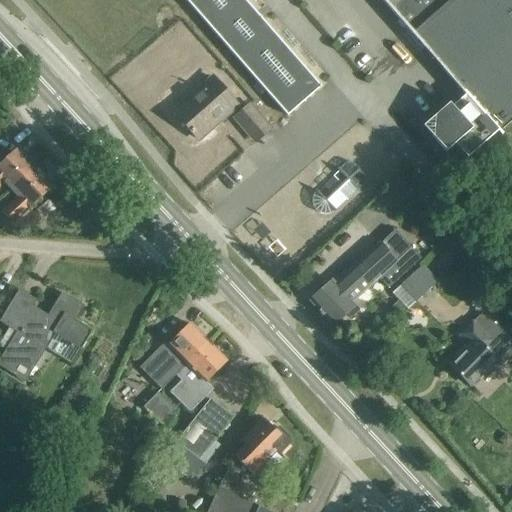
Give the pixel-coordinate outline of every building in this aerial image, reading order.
[(237,57),(288,115),(319,87),(269,29),(268,30),(248,6),(249,6),(243,0),(187,0),(217,34),(223,28),(243,51),(237,57)] [(511,0),(382,0),(466,95),(452,107),(449,104),(430,120),(429,133),(446,152),(455,144),(467,158),(511,118),(511,0)] [(174,112),(198,139),(237,105),(214,77),(174,112)] [(249,105),(235,117),(256,142),(270,130),(249,105)] [(17,148),(0,164),(0,186),(5,182),(12,190),(35,168),(17,148)] [(339,168),(338,169),(339,171),(318,191),(316,190),(315,191),(316,191),(313,196),(312,201),(313,206),(316,210),(320,213),(325,214),(330,214),(335,211),(335,212),(340,209),(339,208),(360,187),(361,188),(362,187),(361,186),(365,182),(365,177),(359,170),(360,170),(359,169),(358,169),(352,163),(346,163),(339,169),(339,168)] [(29,209),(53,187),(35,168),(12,190),(19,197),(0,213),(0,226),(4,230),(11,224),(12,224),(29,208),(29,209)] [(334,278),(310,301),(333,326),(347,314),(351,318),(359,310),(356,306),(358,304),(356,301),(379,279),(388,288),(406,272),(421,258),(394,228),(337,282),(334,278)] [(437,282),(422,266),(400,287),(415,303),(437,282)] [(7,351),(0,361),(0,367),(11,374),(21,358),(35,366),(46,348),(53,337),(77,351),(79,352),(93,331),(73,319),(79,305),(62,296),(47,320),(29,309),(34,301),(20,292),(0,322),(10,328),(18,333),(7,351)] [(511,352),(511,345),(481,314),(460,335),(468,343),(460,350),(464,354),(451,367),(469,385),(496,357),(502,363),(511,352)] [(175,376),(175,377),(209,343),(190,324),(168,346),(170,348),(153,366),(165,377),(182,361),(186,365),(175,376)] [(181,382),(176,388),(170,393),(190,412),(214,388),(207,380),(226,361),(209,343),(175,377),(181,382)] [(168,429),(176,410),(158,393),(145,406),(168,429)] [(165,458),(188,475),(232,417),(210,400),(165,458)] [(156,434),(161,428),(146,414),(140,419),(156,434)] [(247,444),(234,457),(243,466),(249,462),(256,469),(276,450),(280,454),(289,444),(290,440),(288,437),(279,428),(276,431),(263,419),(242,440),(247,444)] [(280,511),(285,503),(225,475),(216,493),(220,495),(212,511),(280,511)] [(283,511),(294,511),(296,508),(287,503),(283,511)]
